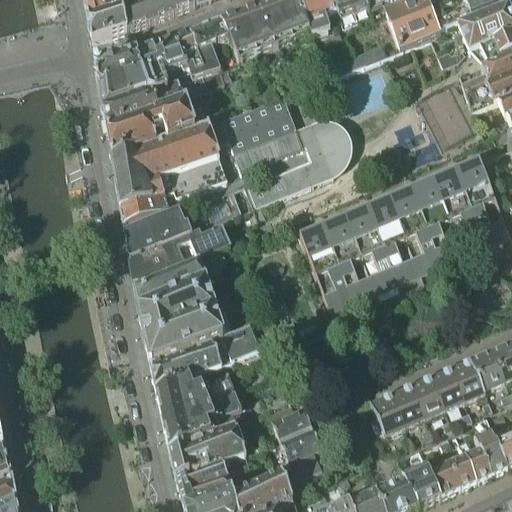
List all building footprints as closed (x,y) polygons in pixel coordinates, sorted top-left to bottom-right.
[(39,32),(41,41),(88,29),(88,28),(120,18),(135,12),(135,11),(147,7),(145,0),(117,0),(84,12),(84,11),(57,18),(57,21),(45,24),(47,29),(39,32)] [(60,0),(53,2),(57,18),(84,11),(84,12),(117,0),(60,0)] [(135,12),(120,18),(126,39),(171,21),(163,0),(145,0),(147,7),(135,11),(135,12)] [(188,0),(163,0),(171,21),(193,13),(188,0)] [(188,0),(193,13),(224,2),(223,0),(188,0)] [(333,40),(350,33),(348,27),(338,31),(326,0),(300,0),(296,2),(309,41),(311,48),(327,42),(322,26),(327,24),(333,40)] [(371,26),(368,19),(358,0),(326,0),(338,31),(348,27),(350,33),(371,26)] [(358,0),(368,19),(389,10),(384,0),(358,0)] [(384,0),(389,10),(391,15),(392,16),(418,4),(416,0),(425,0),(423,2),(431,21),(449,13),(483,0),(384,0)] [(439,40),(457,33),(507,12),(501,0),(483,0),(449,13),(431,21),(439,40)] [(297,46),(309,41),(296,2),(250,19),(263,58),(270,55),(271,59),(278,56),(278,57),(280,56),(288,53),(288,54),(290,53),(289,52),(298,49),(297,46)] [(439,40),(431,21),(423,2),(418,4),(392,16),(391,15),(384,18),(397,54),(399,59),(440,43),(439,40)] [(461,91),(465,102),(511,81),(511,25),(507,12),(457,33),(469,61),(478,56),(482,64),(486,72),(481,74),(484,82),(461,91)] [(88,29),(41,41),(47,65),(97,53),(96,48),(126,39),(120,18),(88,28),(88,29)] [(251,62),(263,58),(250,19),(219,30),(226,48),(227,48),(239,71),(252,65),(251,62)] [(210,54),(226,48),(219,30),(189,41),(196,60),(211,55),(210,54)] [(219,77),(211,55),(196,60),(189,41),(173,47),(181,68),(184,66),(188,78),(191,86),(219,77)] [(183,80),(188,78),(184,66),(181,68),(173,47),(172,48),(163,52),(163,51),(162,52),(158,54),(158,53),(157,54),(164,73),(159,75),(160,76),(163,82),(168,80),(176,77),(181,75),(183,80)] [(49,74),(51,84),(75,78),(72,65),(103,57),(102,52),(97,53),(47,65),(49,74)] [(381,52),(352,63),(357,77),(387,65),(384,59),(381,52)] [(99,98),(160,76),(159,75),(164,73),(157,54),(107,71),(103,57),(72,65),(75,78),(51,84),(52,87),(58,107),(64,106),(66,105),(99,99),(99,98)] [(464,63),(458,57),(451,63),(448,59),(437,63),(442,76),(458,69),(464,63)] [(407,58),(393,63),(395,71),(409,65),(407,58)] [(357,77),(352,63),(322,75),(327,88),(330,87),(330,88),(357,77)] [(181,90),(188,88),(191,86),(188,78),(183,80),(181,75),(176,77),(181,90)] [(155,99),(168,95),(163,84),(166,83),(168,80),(163,82),(160,76),(99,98),(99,99),(66,105),(64,106),(68,127),(103,121),(102,119),(102,118),(155,99)] [(219,77),(191,86),(188,88),(192,101),(223,91),(219,79),(219,77)] [(219,79),(223,91),(229,89),(225,77),(219,79)] [(484,115),(497,110),(511,103),(511,81),(465,102),(471,121),(484,115)] [(188,88),(181,90),(177,91),(179,96),(188,94),(191,102),(192,101),(188,88)] [(75,150),(80,175),(112,167),(203,134),(197,115),(186,118),(179,96),(177,91),(168,95),(155,99),(162,123),(107,141),(108,145),(75,150)] [(71,129),(75,150),(108,145),(107,141),(162,123),(155,99),(102,118),(102,119),(103,121),(68,127),(68,129),(71,129)] [(506,152),(511,149),(511,103),(497,110),(499,114),(503,122),(500,124),(501,125),(507,127),(511,137),(490,146),(495,156),(502,153),(502,152),(506,151),(506,152)] [(87,209),(91,232),(121,225),(121,222),(120,221),(179,199),(181,205),(226,189),(213,152),(227,147),(238,179),(240,179),(302,156),(295,138),(283,105),(207,132),(203,134),(112,167),(80,175),(86,210),(87,209)] [(197,115),(203,134),(207,132),(200,114),(197,115)] [(295,138),(302,156),(304,155),(309,168),(261,187),(261,188),(245,194),(253,216),(254,216),(275,208),(333,185),(332,179),(334,179),(336,177),(338,176),(340,174),(342,172),(343,170),(344,168),(345,165),(346,162),(346,160),(346,157),(346,155),(346,152),(345,149),(344,147),(342,144),(340,142),(338,140),(337,139),(335,138),(332,136),(330,135),(327,135),(324,134),(321,134),(318,134),(316,135),(313,136),(311,132),(305,134),(295,138)] [(478,171),(455,181),(486,255),(509,245),(502,228),(490,233),(482,214),(494,209),(478,171)] [(455,181),(433,191),(449,229),(459,224),(467,243),(457,247),(464,264),(486,255),(455,181)] [(433,191),(410,200),(442,273),(464,264),(457,247),(446,252),(438,233),(449,229),(433,191)] [(91,232),(95,251),(124,244),(123,238),(179,216),(179,215),(184,213),(181,205),(179,199),(120,221),(121,222),(121,225),(91,232)] [(199,242),(191,245),(187,235),(185,236),(178,220),(124,243),(125,244),(124,244),(95,251),(101,279),(129,271),(168,257),(169,260),(201,247),(222,238),(220,233),(223,231),(241,222),(232,199),(199,212),(209,237),(199,242)] [(410,200),(388,209),(405,247),(415,243),(423,261),(413,266),(419,283),(442,273),(410,200)] [(388,209),(366,219),(397,292),(419,283),(413,266),(402,270),(394,252),(405,247),(388,209)] [(366,219),(344,228),(360,266),(371,261),(379,280),(368,284),(375,301),(397,292),(366,219)] [(246,234),(253,230),(250,223),(242,227),(246,234)] [(344,228),(322,237),(353,311),(375,301),(368,284),(358,289),(350,270),(360,266),(344,228)] [(353,311),(322,237),(299,247),(315,285),(327,280),(335,299),(323,304),(330,321),(353,311)] [(129,271),(101,279),(105,302),(133,296),(134,299),(230,258),(222,238),(201,247),(169,260),(168,257),(129,271)] [(248,275),(241,259),(230,263),(237,280),(248,275)] [(138,321),(205,292),(205,290),(204,290),(198,276),(135,303),(135,302),(106,308),(107,310),(95,312),(99,328),(114,325),(114,329),(138,323),(138,321)] [(111,384),(119,382),(149,373),(150,375),(232,343),(224,319),(215,322),(205,292),(138,321),(138,323),(114,329),(115,331),(100,335),(105,356),(120,351),(122,359),(106,363),(111,384)] [(99,328),(100,335),(115,331),(114,329),(114,325),(99,328)] [(125,406),(156,405),(155,402),(221,375),(220,372),(229,369),(230,371),(233,370),(238,381),(270,366),(273,365),(264,344),(254,348),(252,344),(268,337),(265,330),(255,334),(232,343),(150,375),(149,373),(119,382),(125,406)] [(0,364),(14,358),(7,334),(0,336),(0,364)] [(511,355),(509,349),(489,358),(504,391),(511,387),(511,355)] [(105,356),(106,363),(122,359),(120,351),(105,356)] [(0,386),(15,384),(20,382),(14,358),(0,364),(0,386)] [(471,365),(468,367),(484,402),(485,402),(484,399),(504,391),(489,358),(471,365)] [(448,376),(463,411),(484,402),(468,367),(464,369),(463,369),(462,369),(462,370),(450,375),(449,375),(448,375),(448,376)] [(129,422),(134,441),(162,432),(161,428),(238,401),(232,385),(228,387),(228,386),(205,395),(205,396),(201,397),(201,396),(197,398),(193,387),(222,376),(221,375),(155,402),(156,405),(158,412),(129,422)] [(429,384),(428,384),(444,419),(463,411),(448,376),(444,378),(444,377),(442,378),(443,378),(430,383),(428,384),(429,384)] [(0,411),(20,408),(15,384),(0,386),(0,411)] [(409,392),(408,393),(424,428),(444,419),(428,384),(424,386),(423,386),(410,392),(408,392),(409,392)] [(389,401),(404,436),(424,428),(408,393),(404,394),(403,395),(390,400),(389,401)] [(134,441),(141,469),(169,460),(214,440),(210,431),(215,430),(214,429),(218,427),(218,428),(241,420),(240,419),(244,417),(238,401),(161,428),(162,432),(134,441)] [(368,410),(369,411),(376,427),(371,429),(377,444),(382,442),(384,445),(404,436),(389,401),(384,403),(383,403),(368,410)] [(511,410),(508,402),(500,405),(503,413),(511,410)] [(20,408),(0,411),(0,432),(24,424),(20,408)] [(481,412),(485,421),(491,418),(488,409),(481,412)] [(279,451),(312,437),(312,436),(311,436),(303,416),(271,430),(279,450),(279,451)] [(461,421),(464,430),(471,427),(467,419),(461,421)] [(501,420),(492,424),(494,430),(498,431),(505,428),(501,420)] [(0,458),(3,457),(30,449),(24,424),(0,432),(0,458)] [(441,430),(444,439),(450,436),(447,428),(441,430)] [(479,457),(490,483),(505,476),(493,449),(485,428),(477,432),(481,442),(473,446),(478,457),(479,457)] [(493,449),(505,476),(507,475),(511,472),(511,446),(505,432),(490,439),(485,428),(493,449)] [(144,498),(148,511),(180,504),(179,500),(176,488),(175,486),(223,470),(246,463),(234,433),(227,435),(214,440),(169,460),(141,469),(137,470),(144,498)] [(421,439),(425,448),(431,445),(428,436),(421,439)] [(289,472),(293,485),(294,484),(302,487),(320,478),(314,465),(317,464),(315,460),(320,458),(312,438),(312,437),(279,451),(279,452),(280,451),(289,472)] [(402,448),(405,456),(412,454),(408,445),(402,448)] [(437,450),(440,456),(449,453),(446,446),(437,450)] [(10,484),(9,480),(35,471),(30,449),(3,457),(0,458),(0,488),(9,485),(9,484),(10,484)] [(460,452),(476,489),(490,483),(479,457),(478,457),(472,460),(466,449),(460,452)] [(447,471),(459,496),(460,496),(476,489),(460,452),(459,452),(459,451),(456,452),(462,464),(447,471)] [(418,458),(410,462),(413,469),(421,465),(418,458)] [(227,485),(223,470),(175,486),(176,488),(179,500),(225,487),(227,485)] [(425,480),(438,506),(459,496),(447,471),(428,479),(425,480)] [(283,511),(292,509),(284,488),(293,485),(289,472),(231,497),(232,500),(191,511),(283,511)] [(405,489),(415,511),(422,511),(438,506),(425,480),(428,479),(426,475),(403,485),(400,478),(391,483),(396,493),(405,489)] [(338,488),(341,495),(349,491),(346,484),(338,488)] [(148,511),(147,511),(191,511),(232,500),(231,497),(227,485),(225,487),(179,500),(180,504),(148,511)] [(0,511),(12,511),(16,511),(11,488),(11,487),(0,492),(0,511)] [(348,510),(349,511),(415,511),(405,489),(396,493),(383,499),(378,501),(376,497),(348,510)]
